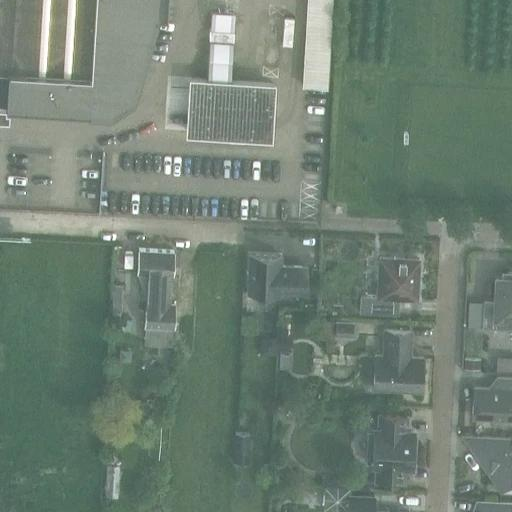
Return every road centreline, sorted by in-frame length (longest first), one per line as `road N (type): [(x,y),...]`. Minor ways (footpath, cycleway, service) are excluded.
road 1 (residential): [(450,231),(436,511)]
road 2 (residential): [(0,216),(245,226)]
